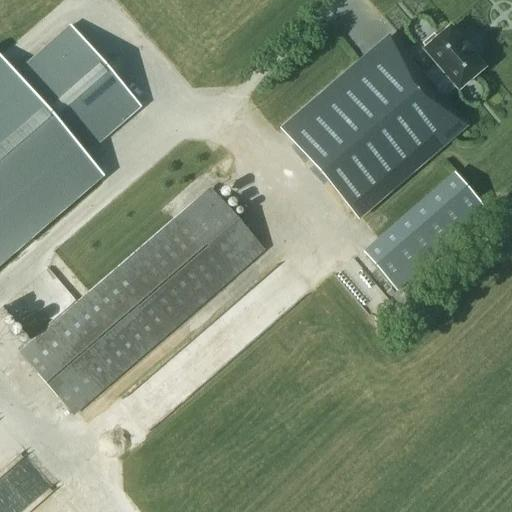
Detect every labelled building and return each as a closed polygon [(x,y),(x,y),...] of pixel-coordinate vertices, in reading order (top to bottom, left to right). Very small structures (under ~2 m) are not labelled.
[(0,259),(24,239),(100,174),(87,159),(84,156),(139,108),(70,28),(15,75),(0,58),(0,259)] [(422,77),(442,100),(456,88),(457,89),(481,69),(470,56),(471,55),(460,42),(459,43),(448,30),(436,40),(432,36),(422,45),(426,50),(424,51),(436,65),(422,77)] [(377,46),(280,130),(355,218),(453,135),(447,127),(451,123),(457,119),(442,100),(422,77),(395,44),(383,53),(377,46)] [(486,215),(453,177),(362,255),(395,293),(486,215)] [(66,419),(261,256),(209,194),(168,229),(88,297),(15,358),(66,419)] [(81,511),(5,419),(0,422),(0,511),(81,511)]
